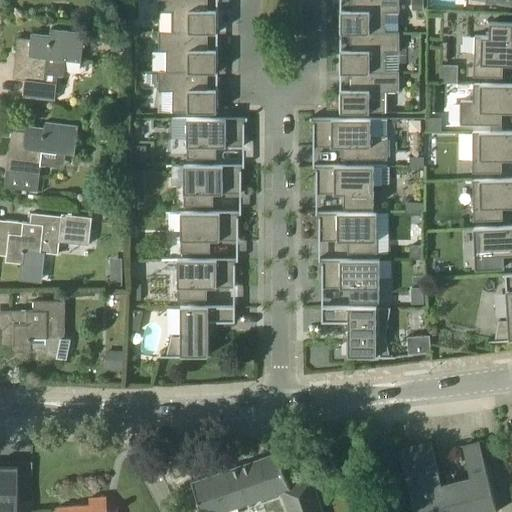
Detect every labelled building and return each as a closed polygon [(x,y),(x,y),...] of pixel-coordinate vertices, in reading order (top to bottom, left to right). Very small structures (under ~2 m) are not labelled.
[(208,11),(207,0),(159,0),(159,12),(160,12),(160,31),(159,31),(159,32),(208,33),(218,33),(218,11),(208,11)] [(399,12),(399,0),(350,0),(351,11),(340,11),(340,33),(351,33),(399,33),(399,32),(398,32),(398,12),(399,12)] [(511,22),(490,22),(490,36),(475,36),(474,77),(503,78),(503,64),(511,64),(511,22)] [(23,97),(55,100),(58,75),(63,75),(65,60),(81,62),(85,33),(51,29),(50,35),(32,33),(31,39),(18,37),(15,58),(18,58),(15,78),(25,79),(23,97)] [(208,50),(208,33),(159,32),(159,51),(167,52),(166,72),(208,72),(218,72),(218,50),(208,50)] [(399,52),(399,33),(351,33),(351,50),(340,50),(340,72),(357,72),(386,72),(386,52),(399,52)] [(458,82),(458,64),(440,64),(440,82),(458,82)] [(208,90),(208,72),(166,72),(159,72),(159,74),(159,85),(159,91),(172,91),(172,112),(218,112),(218,90),(208,90)] [(399,92),(399,72),(386,72),(357,72),(357,90),(340,90),(340,112),(386,112),(386,92),(399,92)] [(159,85),(159,74),(146,74),(146,85),(159,85)] [(511,84),(473,84),(473,101),(461,101),(460,124),(502,125),(502,112),(511,112),(511,84)] [(442,117),(440,117),(431,117),(427,117),(428,131),(442,130),(442,117)] [(248,118),(187,118),(187,159),(216,159),(216,146),(245,146),(245,120),(248,120),(248,118)] [(371,136),(371,118),(311,118),(311,120),(314,120),(314,146),(342,146),(342,159),(387,160),(388,136),(371,136)] [(64,168),(66,154),(75,155),(78,126),(45,122),(44,128),(26,125),(25,131),(12,130),(9,151),(11,151),(7,187),(38,191),(41,165),(64,168)] [(502,172),(502,159),(511,159),(511,131),(473,132),(473,173),(502,172)] [(132,162),(145,162),(145,147),(132,147),(132,162)] [(425,165),(425,155),(409,155),(409,164),(425,165)] [(245,165),(184,165),(184,206),(213,206),(213,193),(242,193),(242,167),(245,167),(245,165)] [(316,193),(345,193),(345,206),(374,206),(374,165),(313,165),(313,167),(316,167),(316,193)] [(474,221),(503,220),(503,207),(511,206),(511,178),(473,180),(474,221)] [(127,198),(113,197),(113,198),(111,199),(110,200),(108,200),(107,213),(126,214),(127,198)] [(147,197),(132,197),(133,211),(147,210),(147,197)] [(423,212),(423,202),(405,202),(405,212),(423,212)] [(242,212),(181,212),(181,253),(210,253),(210,240),(239,240),(239,214),(242,214),(242,212)] [(319,240),(348,240),(348,253),(377,253),(377,212),(316,212),(316,214),(319,214),(319,240)] [(6,261),(50,266),(51,253),(59,254),(60,242),(88,245),(92,217),(61,213),(61,216),(31,213),(30,222),(6,220),(5,232),(0,231),(0,254),(6,256),(6,261)] [(504,255),(511,254),(511,226),(474,228),(476,269),(505,267),(504,255)] [(422,258),(422,245),(409,245),(409,258),(422,258)] [(239,259),(178,259),(178,300),(207,300),(207,287),(235,287),(235,261),(239,261),(239,259)] [(322,287),(351,287),(350,300),(380,300),(380,259),(319,259),(319,261),(322,261),(322,287)] [(490,340),(490,341),(511,339),(511,273),(505,274),(508,319),(499,320),(495,339),(490,340)] [(110,285),(122,285),(122,274),(110,275),(110,285)] [(424,289),(411,289),(411,306),(424,306),(424,289)] [(71,340),(64,339),(65,301),(33,300),(33,310),(10,310),(10,322),(0,322),(0,345),(14,345),(14,351),(32,351),(31,348),(46,348),(46,355),(67,360),(71,340)] [(235,306),(181,306),(181,336),(171,336),(166,355),(161,355),(161,356),(208,356),(208,355),(209,355),(209,322),(235,322),(235,306)] [(377,336),(377,306),(322,306),(322,322),(349,322),(349,356),(349,357),(396,357),(396,355),(391,355),(386,336),(377,336)] [(132,310),(131,330),(140,330),(143,310),(132,310)] [(408,336),(409,354),(431,351),(430,335),(408,336)] [(106,350),(106,369),(123,369),(123,350),(106,350)] [(414,511),(494,511),(498,511),(483,456),(466,461),(471,477),(455,481),(455,477),(446,479),(447,483),(442,484),(431,442),(399,450),(404,469),(406,469),(412,492),(410,493),(414,511)] [(321,511),(311,480),(291,487),(279,452),(192,482),(202,511),(223,511),(283,491),(289,511),(321,511)] [(0,511),(17,511),(17,502),(26,502),(26,494),(33,494),(32,462),(0,461),(0,511)] [(117,511),(114,511),(110,511),(108,511),(106,511),(103,497),(89,499),(90,505),(56,508),(56,511),(117,511)]
